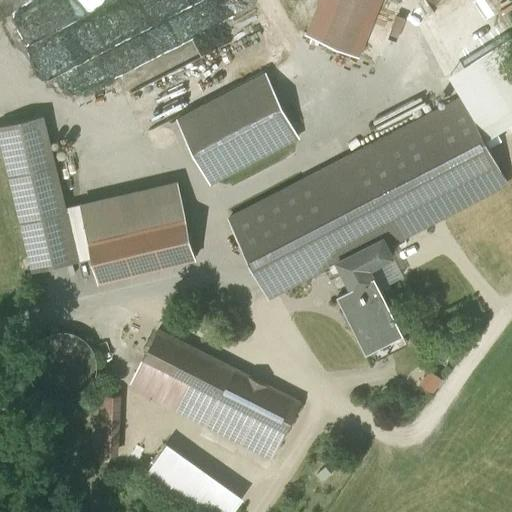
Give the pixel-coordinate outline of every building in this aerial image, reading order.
[(107,48),(180,13),(191,37),(232,18),(223,0),(112,0),(89,11),(107,48)] [(340,0),(321,0),(307,35),(324,42),(340,0)] [(369,8),(348,0),(340,0),(324,42),(350,53),(369,8)] [(371,0),(348,0),(369,8),(371,0)] [(200,43),(205,52),(223,43),(218,34),(200,43)] [(511,114),(511,35),(478,55),(511,114)] [(266,74),(178,119),(210,181),(298,136),(266,74)] [(463,97),(229,218),(269,295),(326,266),(384,236),(387,235),(380,222),(414,204),(497,161),(463,97)] [(76,260),(40,116),(0,125),(0,138),(33,271),(76,260)] [(178,182),(81,204),(99,280),(195,257),(178,182)] [(414,204),(380,222),(387,235),(387,236),(422,218),(414,204)] [(384,236),(326,266),(340,292),(374,275),(370,266),(390,255),(393,254),(384,236)] [(340,292),(339,293),(367,348),(403,330),(381,287),(401,276),(390,255),(370,266),(374,275),(340,292)] [(96,377),(98,364),(96,350),(88,339),(76,332),(62,329),(49,332),(38,340),(30,352),(28,365),(31,379),(39,390),(50,397),(64,400),(77,397),(89,389),(96,377)] [(301,400),(158,329),(141,363),(285,434),(301,400)] [(285,434),(141,363),(130,387),(273,458),(285,434)] [(120,394),(97,392),(94,452),(118,455),(120,394)] [(209,511),(236,511),(251,493),(174,438),(151,470),(209,511)]
